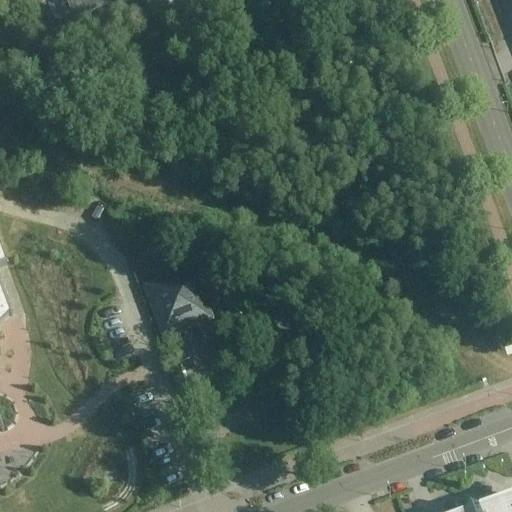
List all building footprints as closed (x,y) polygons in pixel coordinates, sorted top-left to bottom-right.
[(64,0),(72,21),(128,0),(64,0)] [(0,430),(3,433),(0,424),(0,326),(10,317),(10,318),(12,317),(0,283),(0,269),(7,267),(0,249),(0,430)] [(163,339),(212,321),(194,272),(145,290),(163,339)] [(242,319),(250,338),(267,331),(260,312),(242,319)] [(238,318),(215,327),(219,339),(243,330),(238,318)] [(85,495),(180,463),(161,410),(67,442),(85,495)] [(511,511),(511,500),(479,511),(511,511)]
